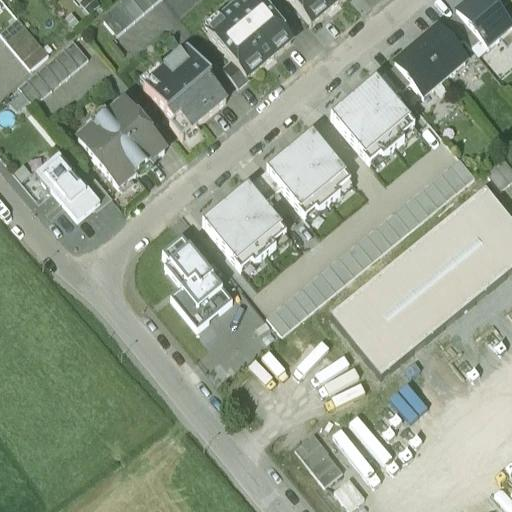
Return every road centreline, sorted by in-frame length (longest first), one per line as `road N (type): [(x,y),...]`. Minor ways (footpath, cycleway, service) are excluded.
road 1 (residential): [(415,0),(126,234),(100,283)]
road 2 (residential): [(285,511),(100,283)]
road 3 (residential): [(100,283),(0,175)]
